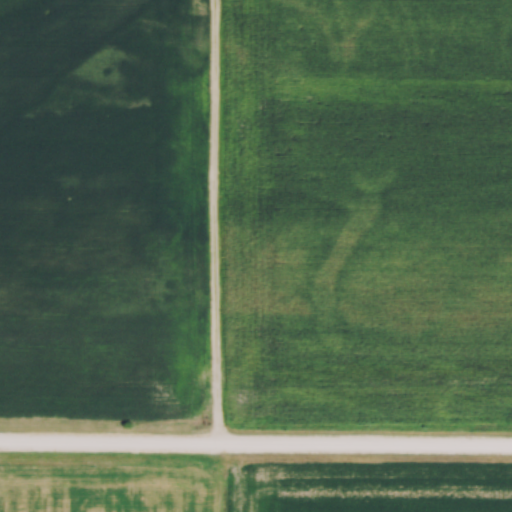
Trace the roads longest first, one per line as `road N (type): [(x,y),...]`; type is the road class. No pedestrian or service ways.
road 1 (residential): [(511,445),(0,441)]
road 2 (track): [(219,444),(218,0)]
